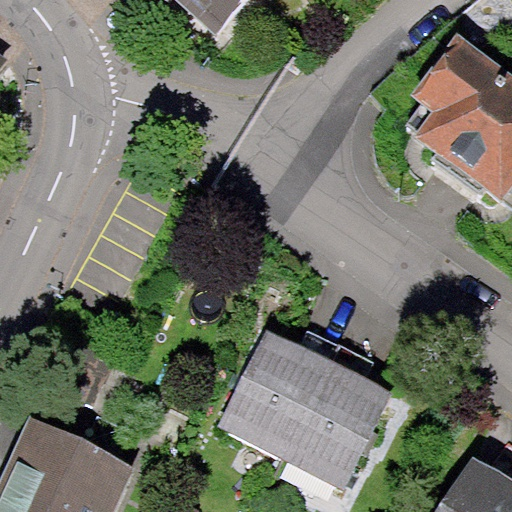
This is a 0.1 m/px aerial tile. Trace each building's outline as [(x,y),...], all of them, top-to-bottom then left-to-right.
[(161,0),(216,46),(255,0),(161,0)] [(511,210),(511,88),(465,56),(421,119),(439,132),(422,158),(508,217),(511,210)] [(335,378),(275,345),(223,438),(283,471),(335,378)] [(335,378),(283,471),(337,500),(389,407),(335,378)] [(122,511),(134,487),(31,441),(0,509),(0,511),(122,511)] [(511,511),(511,482),(471,458),(437,511),(511,511)]
